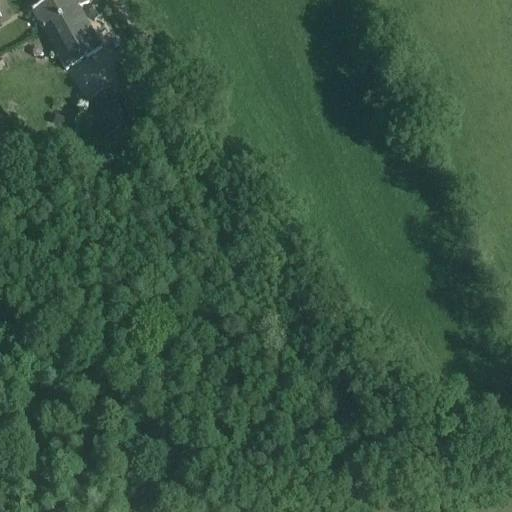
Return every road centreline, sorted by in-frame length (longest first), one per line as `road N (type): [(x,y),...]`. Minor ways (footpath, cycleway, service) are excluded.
road 1 (track): [(117,0),(392,425)]
road 2 (track): [(0,227),(98,318),(227,417),(297,435),(392,425)]
road 3 (track): [(392,425),(438,446),(511,447)]
